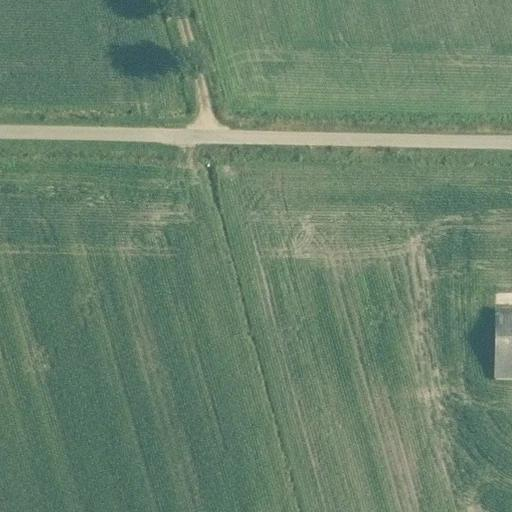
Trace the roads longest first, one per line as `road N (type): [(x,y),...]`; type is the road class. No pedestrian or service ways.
road 1 (unclassified): [(511,129),(0,123)]
road 2 (track): [(207,125),(172,0)]
